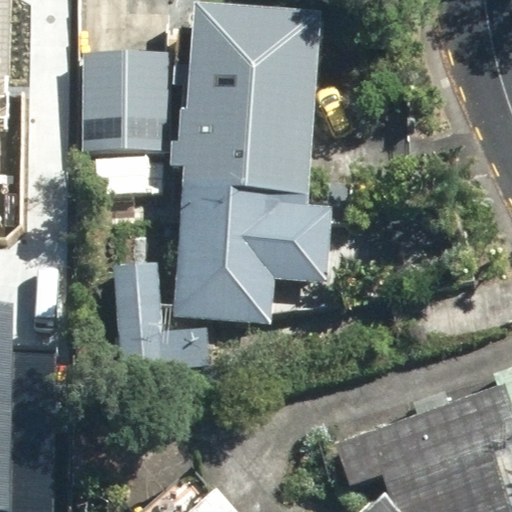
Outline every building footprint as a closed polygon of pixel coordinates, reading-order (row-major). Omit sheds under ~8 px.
[(329,28),(201,17),(175,323),(275,331),(279,289),(329,293),(336,215),(313,214),(329,28)] [(172,159),(173,61),(89,60),(87,157),(172,159)] [(0,375),(47,376),(50,115),(0,114),(0,375)] [(161,274),(117,277),(125,390),(169,386),(168,379),(214,375),(211,335),(165,339),(161,274)] [(511,454),(511,400),(510,395),(340,451),(355,496),(386,486),(395,511),(391,511),(383,502),(370,511),(228,511),(221,504),(210,511),(511,511),(511,498),(499,458),(511,454)]
